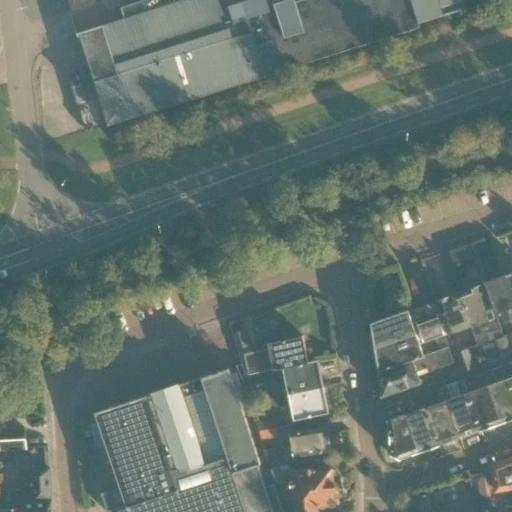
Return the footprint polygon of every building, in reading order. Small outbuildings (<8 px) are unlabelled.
[(71,0),(75,10),(95,4),(94,0),(71,0)] [(103,26),(79,33),(79,36),(81,35),(90,65),(108,123),(107,123),(108,126),(114,124),(127,120),(266,76),(265,74),(281,69),(281,71),(301,65),(420,28),(418,23),(415,14),(410,0),(300,0),(270,9),(264,12),(260,0),(246,0),(219,9),(216,0),(130,0),(112,20),(113,24),(103,27),(103,26)] [(439,0),(410,0),(415,14),(418,23),(445,15),(439,0)] [(439,0),(445,15),(466,8),(463,0),(439,0)] [(511,293),(506,276),(485,283),(496,314),(508,310),(511,321),(511,293)] [(482,330),(480,323),(494,318),(482,284),(459,292),(470,325),(477,346),(480,345),(489,342),(490,341),(488,334),(486,328),(482,330)] [(438,305),(444,323),(448,333),(470,325),(459,292),(436,300),(437,302),(438,305)] [(366,315),(374,312),(371,302),(362,305),(366,315)] [(372,323),(375,347),(444,323),(438,305),(437,302),(409,312),(408,310),(372,323)] [(448,333),(444,323),(375,347),(379,372),(424,356),(419,343),(448,333)] [(495,340),(504,337),(501,329),(488,334),(490,341),(495,340)] [(243,331),(234,333),(239,349),(248,346),(243,331)] [(249,375),(283,368),(308,362),(303,336),(283,340),(282,335),(267,338),(269,349),(244,354),(249,375)] [(501,357),(511,352),(511,350),(511,349),(507,336),(504,337),(495,340),(501,357)] [(493,342),(482,345),(487,361),(499,358),(493,342)] [(469,348),(472,358),(483,354),(480,345),(477,346),(469,348)] [(424,356),(379,372),(383,395),(384,395),(420,382),(416,372),(427,368),(429,372),(445,366),(455,362),(449,347),(439,351),(424,356)] [(469,348),(469,347),(454,353),(461,374),(476,368),(472,358),(469,348)] [(265,386),(268,398),(324,386),(319,362),(316,360),(308,362),(283,368),(286,382),(265,386)] [(229,368),(95,412),(121,488),(101,494),(107,511),(110,511),(129,506),(130,511),(282,511),(274,485),(266,487),(259,466),(261,465),(229,368)] [(483,373),(502,424),(511,420),(511,387),(509,380),(498,384),(493,369),(483,373)] [(463,380),(462,380),(480,430),(480,431),(502,424),(483,373),(463,380)] [(459,438),(480,430),(462,380),(442,388),(447,402),(459,438)] [(324,386),(268,398),(270,410),(291,405),(294,420),(327,413),(329,410),(324,386)] [(427,410),(440,445),(459,438),(447,402),(435,406),(430,392),(422,395),(427,410)] [(440,446),(440,445),(427,410),(416,413),(411,399),(401,402),(419,453),(440,446)] [(413,455),(419,453),(401,402),(384,408),(388,420),(387,421),(387,423),(388,422),(389,433),(388,433),(390,445),(391,445),(392,455),(391,455),(391,456),(392,456),(399,460),(400,460),(400,459),(412,455),(413,455)] [(282,448),(265,451),(270,465),(296,462),(295,456),(331,451),(327,427),(291,432),(293,447),(282,448)] [(268,429),(261,430),(263,438),(276,436),(275,428),(268,429)] [(0,429),(0,450),(27,450),(26,429),(0,429)] [(511,489),(511,458),(491,467),(494,493),(511,489)] [(270,467),(276,484),(290,482),(291,488),(293,487),(295,511),(313,511),(318,511),(318,507),(332,506),(333,507),(337,502),(336,501),(333,471),(334,470),(329,467),(328,468),(289,471),(289,465),(270,467)] [(0,510),(0,511),(52,511),(52,499),(50,468),(31,469),(32,493),(18,494),(19,509),(0,510)] [(488,497),(484,475),(470,477),(474,499),(487,497),(488,497)] [(418,498),(419,511),(432,511),(430,496),(418,498)]
